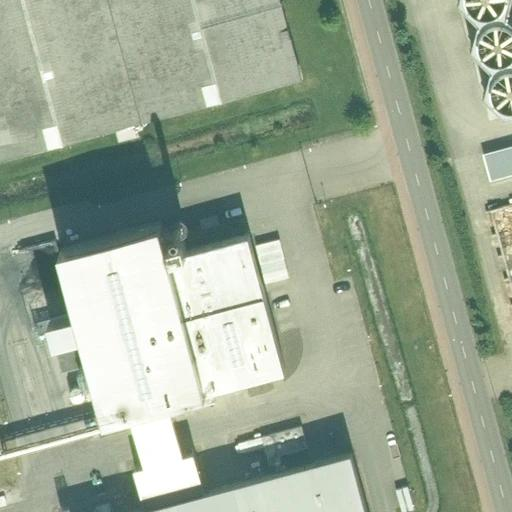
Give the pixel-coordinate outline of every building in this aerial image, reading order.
[(275,0),(0,0),(0,157),(296,78),(275,0)] [(508,12),(511,7),(511,4),(511,0),(472,0),(474,7),(479,13),(493,18),(508,12)] [(511,66),(511,30),(506,28),(503,28),(491,34),(485,49),(487,57),(492,63),(506,69),(511,66)] [(511,75),(503,80),(498,94),(500,103),(504,109),(511,111),(511,75)] [(511,147),(482,155),(489,181),(511,174),(511,147)] [(161,224),(61,250),(77,310),(50,317),(63,367),(90,360),(106,418),(285,371),(249,235),(170,256),(161,224)] [(143,511),(367,511),(352,457),(203,496),(143,511)] [(193,461),(133,477),(141,511),(143,511),(203,496),(193,461)]
